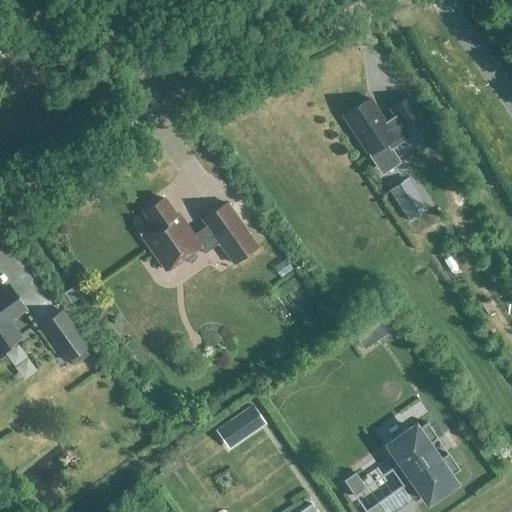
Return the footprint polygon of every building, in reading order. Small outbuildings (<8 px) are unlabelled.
[(432,133),(408,96),(390,108),(394,115),(384,122),(368,98),(342,115),(369,155),(385,144),(389,150),(409,137),(414,145),(432,133)] [(143,212),(153,226),(141,235),(166,270),(199,247),(204,253),(218,243),(233,264),(257,246),(227,203),(202,220),(206,226),(192,235),(184,224),(182,225),(163,198),(143,212)] [(0,342),(15,332),(7,320),(24,309),(8,286),(0,291),(0,342)] [(70,303),(79,297),(73,287),(63,293),(70,303)] [(377,340),(390,331),(381,318),(368,327),(377,340)] [(53,347),(65,363),(88,347),(77,331),(53,347)] [(72,365),(88,354),(84,350),(69,361),(72,365)] [(265,424),(251,404),(227,421),(241,440),(265,424)] [(437,437),(426,422),(415,429),(415,428),(389,446),(401,463),(390,470),(402,486),(412,479),(423,494),(437,484),(442,491),(453,483),(448,477),(459,469),(447,452),(437,460),(426,445),(437,437)] [(353,496),(365,487),(354,472),(342,480),(353,496)] [(364,511),(382,511),(375,503),(363,511),(364,511)]
